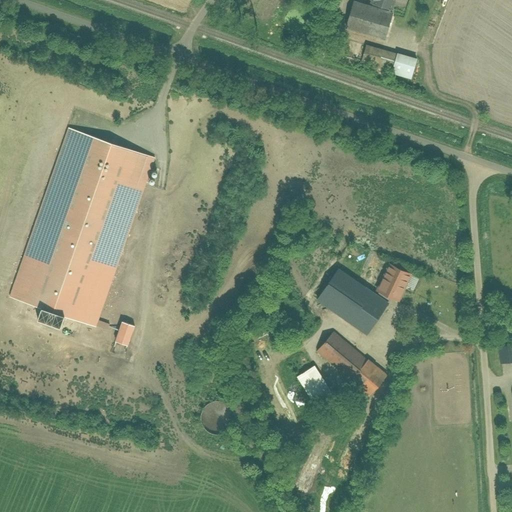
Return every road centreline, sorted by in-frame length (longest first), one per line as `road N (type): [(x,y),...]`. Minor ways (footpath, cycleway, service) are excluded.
road 1 (unclassified): [(180,55),(511,176)]
road 2 (track): [(475,163),(494,511)]
road 3 (unclassified): [(26,0),(180,55)]
